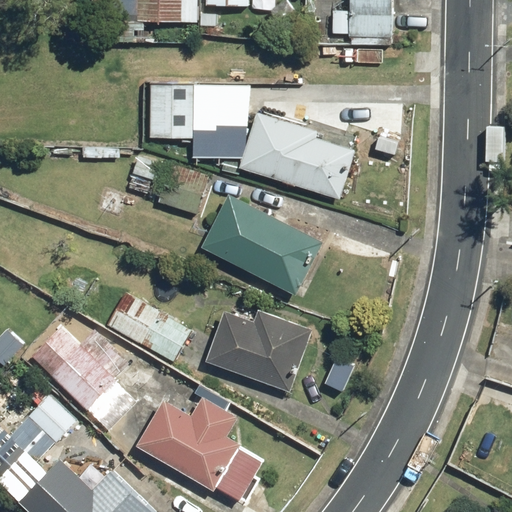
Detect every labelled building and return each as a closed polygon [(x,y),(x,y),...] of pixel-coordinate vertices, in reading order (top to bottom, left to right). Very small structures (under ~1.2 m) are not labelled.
[(181,0),(140,0),(140,23),(181,23),(181,0)] [(349,0),(349,38),(391,39),(392,0),(349,0)] [(349,12),(333,12),(333,35),(348,35),(349,12)] [(198,88),(151,87),(149,140),(173,140),(196,141),(198,88)] [(258,115),(241,171),(341,201),(356,152),(316,140),(318,134),(258,115)] [(119,147),(84,146),(83,159),(119,160),(119,147)] [(199,215),(210,177),(170,166),(159,203),(199,215)] [(228,196),(201,249),(296,297),(323,243),(228,196)] [(126,294),(109,326),(175,362),(193,331),(126,294)] [(223,313),(205,364),(290,394),(312,332),(257,312),(254,324),(223,313)] [(61,328),(32,358),(110,433),(139,402),(115,380),(130,365),(94,330),(79,345),(61,328)] [(341,338),(325,332),(313,367),(329,372),(341,338)] [(363,348),(349,342),(338,369),(352,375),(363,348)] [(77,423),(49,396),(7,441),(35,467),(77,423)] [(164,403),(137,449),(214,492),(240,446),(227,439),(238,420),(202,399),(191,418),(164,403)] [(19,497),(34,511),(148,511),(110,474),(99,484),(66,451),(19,497)]
